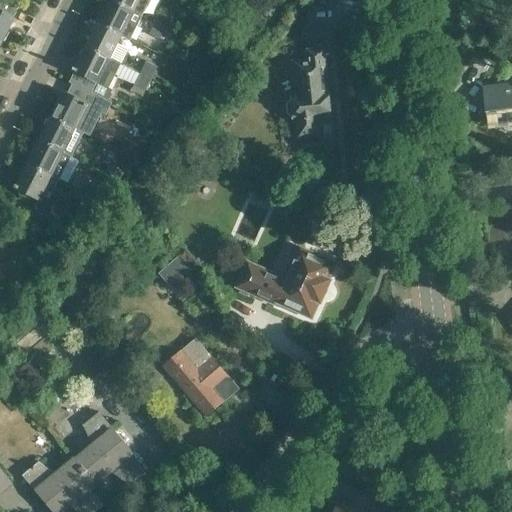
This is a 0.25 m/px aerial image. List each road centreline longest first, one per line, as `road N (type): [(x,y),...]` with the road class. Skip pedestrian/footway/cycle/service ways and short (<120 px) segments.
road 1 (unknown): [(294,0),(206,101),(0,299)]
road 2 (tertiary): [(428,317),(395,0)]
road 3 (residential): [(238,511),(384,340),(428,317)]
road 4 (tertiary): [(443,511),(428,317)]
road 5 (residential): [(0,147),(70,0)]
